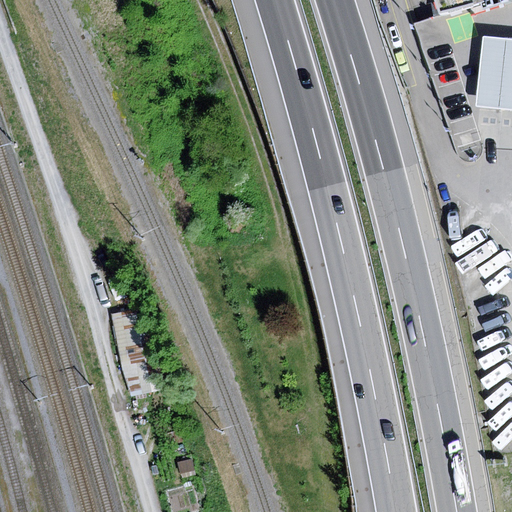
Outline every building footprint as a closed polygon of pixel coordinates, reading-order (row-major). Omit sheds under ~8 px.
[(435,0),(440,14),(486,0),(435,0)] [(511,41),(486,38),(478,109),(511,112),(511,41)] [(136,310),(112,314),(127,397),(163,390),(155,351),(144,320),(137,322),(136,310)] [(179,430),(165,434),(169,446),(183,441),(179,430)] [(192,461),(179,463),(181,475),(195,472),(192,461)]
